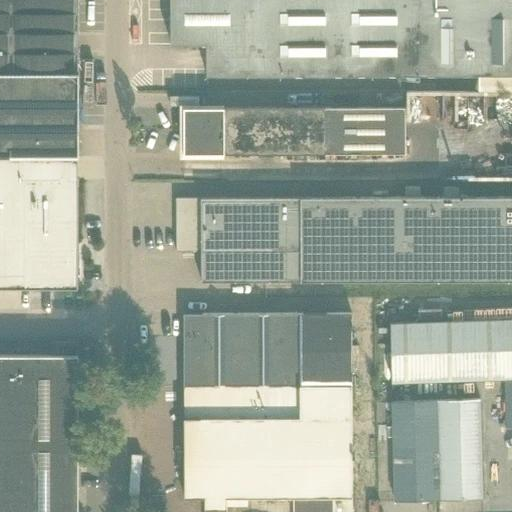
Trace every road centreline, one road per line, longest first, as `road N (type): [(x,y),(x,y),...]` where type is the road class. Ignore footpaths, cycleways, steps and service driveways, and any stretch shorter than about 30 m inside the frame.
road 1 (unclassified): [(115,324),(115,0)]
road 2 (unclassified): [(115,511),(115,324)]
